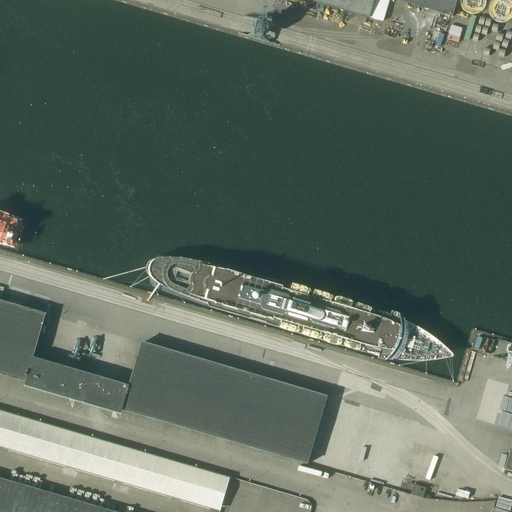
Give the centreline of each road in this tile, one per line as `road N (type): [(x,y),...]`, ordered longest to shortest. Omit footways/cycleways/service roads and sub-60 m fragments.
road 1 (unclassified): [(390,511),(0,395)]
road 2 (unknown): [(511,80),(239,0)]
